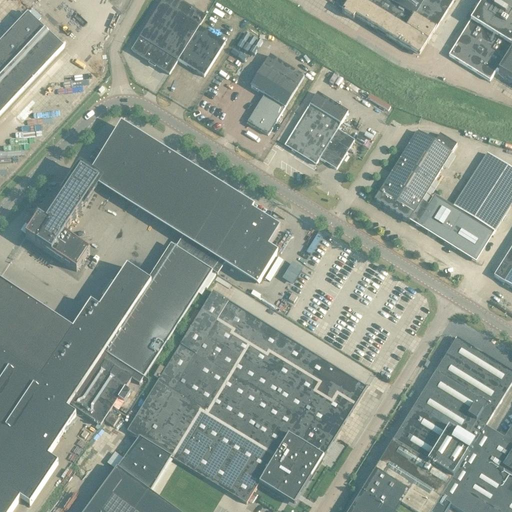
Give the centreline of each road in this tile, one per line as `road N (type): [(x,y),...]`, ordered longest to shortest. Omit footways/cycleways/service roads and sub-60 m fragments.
road 1 (unclassified): [(455,298),(124,99)]
road 2 (unclassified): [(323,511),(455,298)]
road 3 (unclassified): [(0,213),(99,109),(124,99)]
